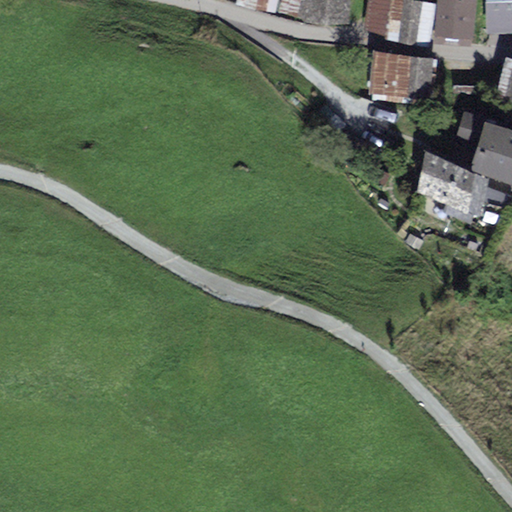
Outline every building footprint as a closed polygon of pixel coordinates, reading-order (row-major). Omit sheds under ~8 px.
[(279,0),(236,0),(235,4),(277,12),(279,0)] [(350,0),(282,0),(281,12),(349,21),(350,0)] [(433,0),(369,0),(366,27),(429,35),(433,0)] [(477,0),(437,0),(435,33),(474,36),(477,0)] [(511,0),(486,0),(488,33),(511,31),(511,0)] [(443,56),(374,48),(369,93),(438,100),(443,56)] [(511,57),(505,56),(497,97),(511,100),(511,57)] [(511,127),(484,118),(468,165),(511,179),(511,127)] [(488,175),(423,148),(412,207),(481,227),(488,175)]
